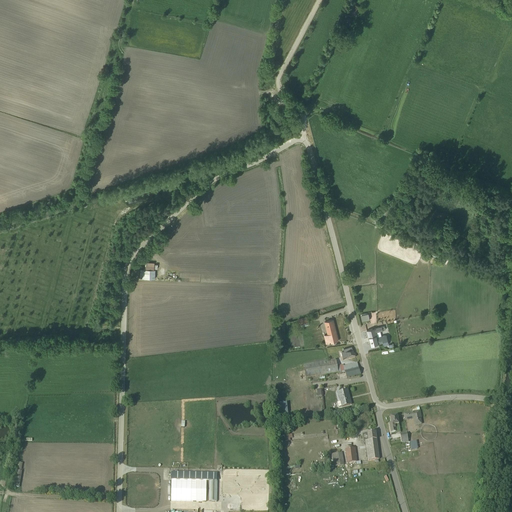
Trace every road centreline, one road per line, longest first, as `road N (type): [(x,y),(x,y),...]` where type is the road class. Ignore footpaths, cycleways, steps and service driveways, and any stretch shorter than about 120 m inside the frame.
road 1 (unclassified): [(302,138),(204,187),(128,263),(119,511)]
road 2 (unclassified): [(302,138),(382,407)]
road 3 (unclassified): [(319,0),(278,81),(304,117),(302,138)]
road 4 (track): [(499,402),(511,259)]
road 5 (track): [(3,511),(6,493),(119,499)]
road 6 (unclassified): [(382,407),(450,398),(511,403)]
